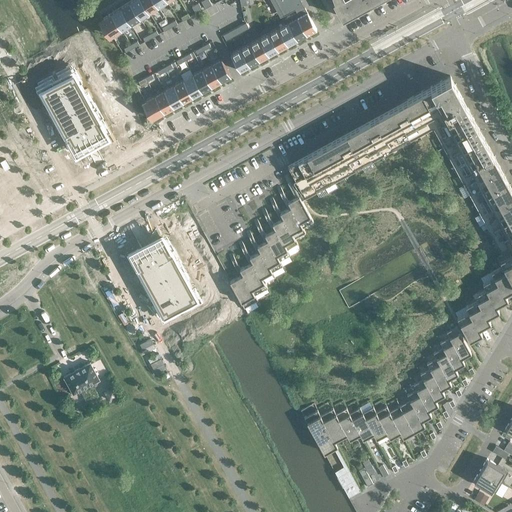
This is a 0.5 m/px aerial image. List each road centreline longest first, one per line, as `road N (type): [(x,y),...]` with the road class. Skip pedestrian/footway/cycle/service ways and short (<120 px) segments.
road 1 (residential): [(0,303),(63,248),(460,31)]
road 2 (residential): [(427,0),(163,147)]
road 3 (unclassified): [(503,344),(420,476)]
road 4 (residential): [(511,405),(455,497),(420,476)]
road 5 (residential): [(511,155),(460,31)]
